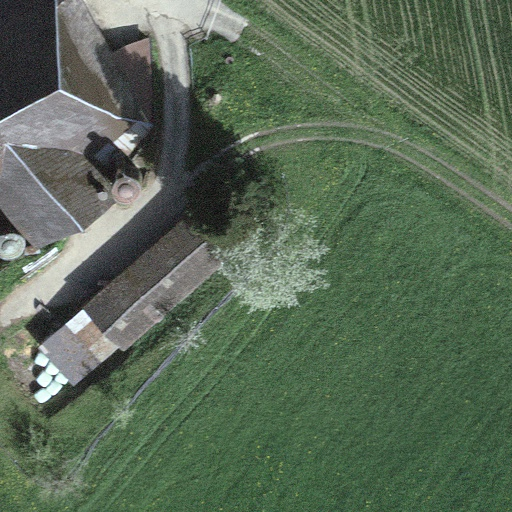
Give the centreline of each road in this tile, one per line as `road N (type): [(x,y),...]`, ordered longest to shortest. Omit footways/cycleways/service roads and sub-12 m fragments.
road 1 (track): [(6,331),(152,208),(184,153),(142,0)]
road 2 (track): [(511,221),(359,125),(192,0)]
road 3 (track): [(184,153),(278,126),(359,125)]
